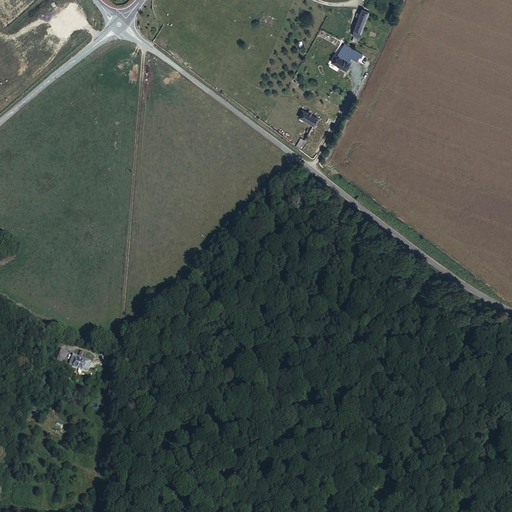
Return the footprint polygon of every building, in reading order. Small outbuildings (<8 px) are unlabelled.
[(361,33),(373,2),(368,0),(365,0),(356,25),(358,26),(356,31),(361,33)] [(357,56),(353,53),(342,45),(337,53),(352,64),(357,56)] [(300,110),(313,120),(314,121),(320,113),(319,112),(306,102),(300,110)] [(62,362),(68,351),(62,348),(56,359),(62,362)] [(88,361),(68,356),(66,366),(85,371),(88,361)]
